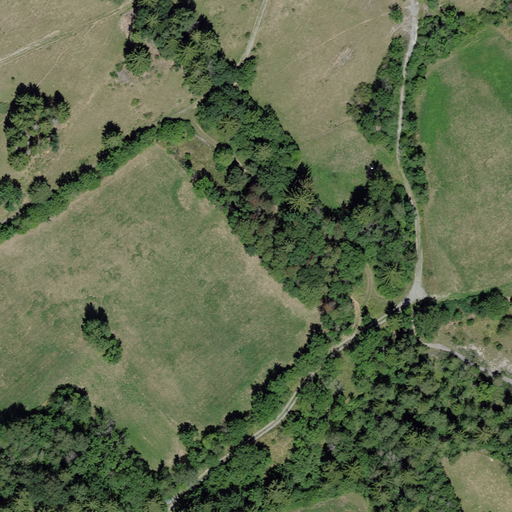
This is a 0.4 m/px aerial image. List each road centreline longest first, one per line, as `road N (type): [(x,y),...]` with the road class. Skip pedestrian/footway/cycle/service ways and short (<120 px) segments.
road 1 (unclassified): [(415,0),(398,147),(415,210),(415,298),(298,379),(286,413),(187,511)]
road 2 (track): [(270,0),(241,69),(0,223)]
road 3 (track): [(411,302),(424,344),(511,385)]
